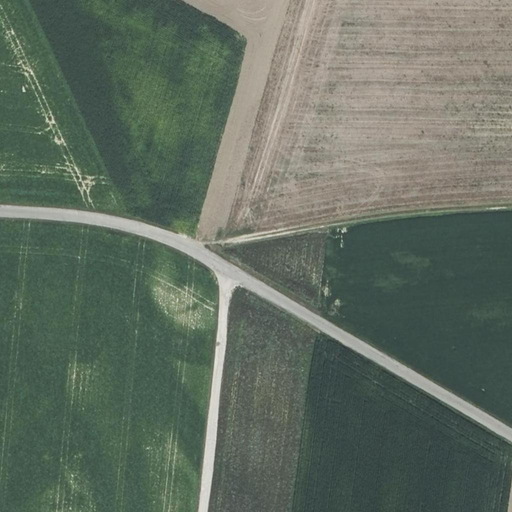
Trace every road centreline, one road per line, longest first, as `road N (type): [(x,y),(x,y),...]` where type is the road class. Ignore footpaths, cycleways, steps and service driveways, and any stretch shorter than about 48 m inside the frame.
road 1 (tertiary): [(0,209),(129,220),(511,433)]
road 2 (track): [(511,202),(177,244)]
road 3 (track): [(201,511),(226,268)]
